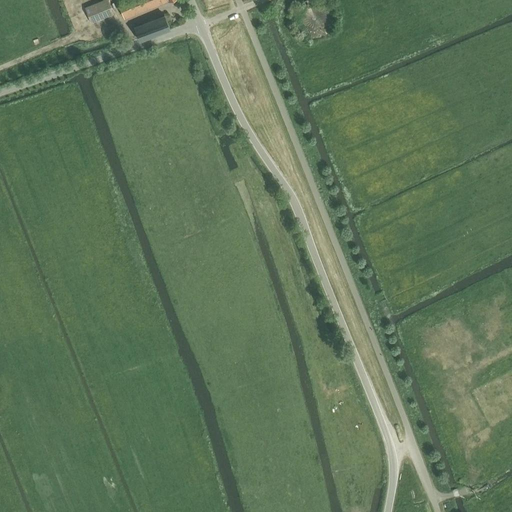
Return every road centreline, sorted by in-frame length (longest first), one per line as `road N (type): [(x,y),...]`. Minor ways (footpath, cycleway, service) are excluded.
road 1 (unknown): [(231,0),(431,511)]
road 2 (unclassified): [(387,511),(389,443),(295,204),(236,110),(200,25)]
road 3 (unclassified): [(0,93),(200,25)]
